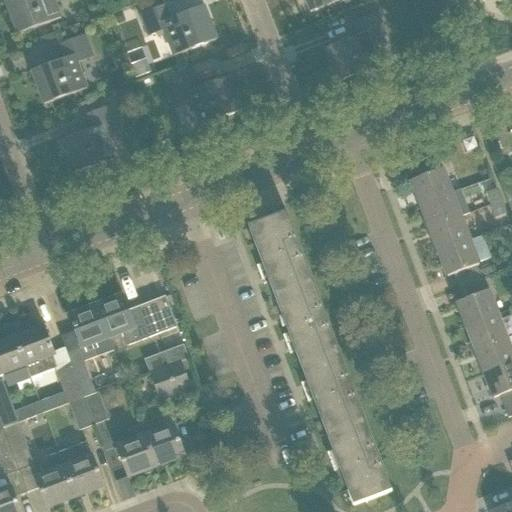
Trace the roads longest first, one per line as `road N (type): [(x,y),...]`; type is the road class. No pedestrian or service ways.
road 1 (residential): [(467,458),(350,137)]
road 2 (residential): [(282,453),(183,199)]
road 3 (residential): [(350,137),(511,77)]
road 4 (residential): [(254,0),(312,151)]
road 5 (residential): [(47,251),(183,199)]
road 6 (residential): [(183,199),(312,151)]
road 7 (residential): [(47,251),(0,128)]
